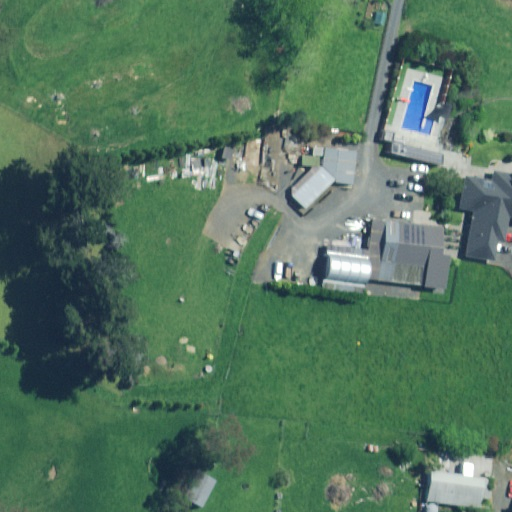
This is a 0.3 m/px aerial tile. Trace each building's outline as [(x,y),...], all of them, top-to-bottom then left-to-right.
[(433,166),(440,139),(384,125),(380,141),(388,143),(384,159),(393,162),(394,156),(433,166)] [(351,153),(318,149),(316,168),(285,196),(299,211),(329,183),(347,185),(351,153)] [(511,175),(487,172),(486,181),(460,178),(456,209),(468,211),(461,258),(489,262),(492,243),(499,244),(503,220),(511,221),(511,175)] [(262,214),(253,207),(236,230),(245,237),(262,214)] [(439,289),(445,226),(381,219),(380,233),(363,232),(364,224),(354,223),(351,248),(363,249),(362,259),(320,255),(316,290),(358,294),(359,281),(439,289)] [(294,226),(280,220),(276,230),(290,235),(294,226)] [(288,239),(274,233),(270,242),(284,248),(288,239)] [(295,255),(269,251),(266,273),(271,274),(268,293),(308,298),(311,279),(292,277),(295,255)] [(484,499),(486,479),(470,477),(471,465),(460,464),(459,476),(424,473),(421,502),(475,508),(476,498),(484,499)] [(212,483),(189,469),(173,497),(196,511),(212,483)]
